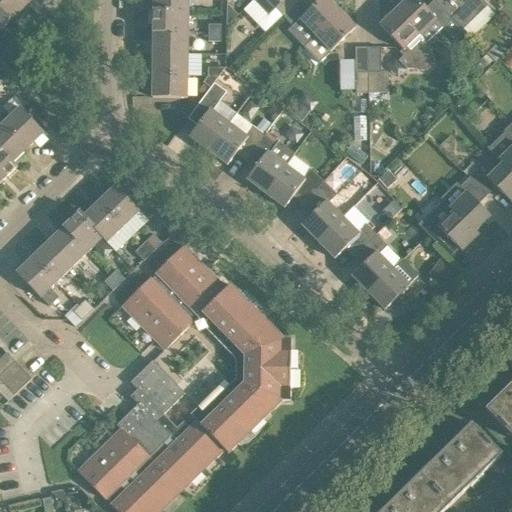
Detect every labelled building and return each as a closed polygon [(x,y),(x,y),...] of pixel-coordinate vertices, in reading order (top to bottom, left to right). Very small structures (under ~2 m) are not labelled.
[(25,8),(17,0),(0,0),(0,13),(9,23),(25,8)] [(17,0),(25,8),(33,0),(17,0)] [(188,12),(188,0),(153,0),(153,12),(188,12)] [(302,2),(300,0),(253,0),(252,1),(268,17),(275,10),(284,19),(302,2)] [(292,28),(299,21),(315,37),(340,13),(327,0),(320,0),(310,10),(302,2),(284,19),(292,28)] [(453,40),(462,31),(434,1),(425,10),(415,0),(407,0),(395,11),(419,36),(435,21),(453,40)] [(435,0),(434,1),(462,31),(487,7),(480,0),(435,0)] [(237,17),(227,6),(226,27),(237,17)] [(419,36),(395,11),(379,27),(401,51),(398,54),(402,58),(397,62),(405,70),(415,71),(415,72),(426,72),(433,66),(433,56),(432,56),(432,50),(419,36)] [(188,34),(188,12),(153,12),(153,34),(188,34)] [(0,32),(9,23),(0,13),(0,32)] [(318,64),(330,53),(355,30),(340,13),(315,37),(303,48),(318,64)] [(208,35),(221,35),(221,26),(208,26),(208,35)] [(187,56),(188,34),(153,34),(152,56),(187,56)] [(221,35),(208,35),(208,43),(220,43),(221,35)] [(503,55),(494,47),(486,55),(494,63),(503,55)] [(355,95),(368,95),(367,49),(355,49),(355,95)] [(368,95),(388,94),(387,73),(380,73),(380,49),(367,49),(368,95)] [(187,78),(187,56),(152,56),(152,78),(187,78)] [(480,62),(482,63),(483,69),(484,70),(491,62),(486,56),(480,62)] [(480,62),(476,61),(472,64),(473,70),(478,73),(483,69),(482,63),(480,62)] [(207,78),(219,78),(225,70),(207,69),(207,78)] [(187,100),(187,78),(152,78),(152,99),(187,100)] [(210,90),(214,84),(219,78),(207,78),(202,84),(203,85),(210,90)] [(189,139),(208,153),(236,115),(219,103),(226,94),(214,84),(210,90),(204,97),(198,106),(191,116),(200,123),(189,139)] [(210,90),(203,85),(197,92),(204,97),(210,90)] [(462,112),(462,105),(458,100),(450,108),(457,116),(462,112)] [(300,101),(290,114),(301,123),(311,110),(300,101)] [(19,109),(4,124),(28,149),(43,134),(19,109)] [(264,137),(236,115),(208,153),(227,167),(238,151),(248,158),(264,137)] [(353,119),(353,142),(365,141),(365,118),(353,119)] [(4,124),(0,127),(0,151),(12,164),(28,149),(4,124)] [(511,125),(504,134),(510,140),(511,142),(511,148),(499,161),(511,173),(511,125)] [(257,131),(261,135),(266,129),(261,126),(257,131)] [(276,146),(264,137),(248,158),(258,166),(246,181),(265,196),(286,168),(294,156),(279,144),(276,146)] [(0,183),(1,184),(17,169),(12,164),(0,151),(0,183)] [(487,197),(495,189),(511,204),(511,203),(511,173),(499,161),(498,162),(502,165),(487,180),(478,170),(469,179),(487,197)] [(463,173),(469,179),(478,170),(472,164),(463,173)] [(306,203),(323,183),(309,170),(302,180),(286,168),(265,196),(284,210),(296,194),(306,203)] [(379,182),(387,191),(396,183),(388,174),(379,182)] [(490,218),(478,206),(487,197),(469,179),(460,188),(465,193),(450,209),(477,237),(485,229),(482,226),(490,218)] [(318,244),(343,219),(328,205),(336,196),(323,183),(306,203),(315,213),(301,227),(318,244)] [(115,188),(99,204),(122,229),(139,213),(115,188)] [(450,209),(444,203),(428,219),(419,228),(437,246),(446,237),(461,253),(477,237),(450,209)] [(99,204),(84,218),(91,225),(89,227),(102,240),(106,244),(108,243),(122,229),(99,204)] [(88,254),(102,240),(89,227),(91,225),(84,218),(80,213),(64,229),(88,254)] [(357,255),(376,237),(365,226),(357,234),(343,219),(318,244),(334,261),(348,247),(357,255)] [(72,269),(88,254),(64,229),(48,244),(72,269)] [(141,248),(150,257),(156,251),(155,250),(161,244),(153,235),(141,248)] [(368,295),(393,270),(378,256),(387,248),(376,237),(357,255),(365,264),(351,278),(368,295)] [(56,285),(72,269),(48,244),(32,259),(56,285)] [(111,507),(115,511),(161,511),(224,451),(228,455),(282,402),(290,402),(291,340),(283,340),(230,286),(226,291),(183,248),(156,275),(199,318),(203,315),(244,357),(244,384),(201,426),(197,422),(176,443),(111,507)] [(141,248),(135,253),(143,263),(150,257),(141,248)] [(40,300),(56,285),(32,259),(16,275),(32,292),(40,300)] [(402,261),(393,270),(368,295),(384,311),(399,298),(407,306),(426,288),(417,278),(418,277),(402,261)] [(458,277),(447,269),(440,278),(451,287),(458,277)] [(116,271),(110,277),(119,287),(125,281),(116,271)] [(110,277),(103,283),(112,293),(119,287),(110,277)] [(122,308),(155,342),(165,352),(192,325),(149,281),(122,308)] [(85,302),(79,307),(87,317),(94,311),(85,302)] [(79,307),(72,313),(81,323),(87,317),(79,307)] [(0,386),(4,386),(6,388),(23,371),(15,363),(6,354),(0,360),(0,386)] [(185,395),(153,362),(130,384),(145,399),(116,427),(121,431),(78,473),(105,501),(170,437),(156,423),(185,395)] [(31,380),(23,371),(6,388),(14,397),(31,380)] [(511,439),(511,385),(485,412),(511,439)] [(471,426),(420,476),(450,507),(502,457),(471,426)] [(420,476),(383,511),(444,511),(450,507),(420,476)] [(64,491),(51,494),(66,504),(64,491)] [(50,499),(42,501),(44,511),(51,511),(53,511),(50,499)]
